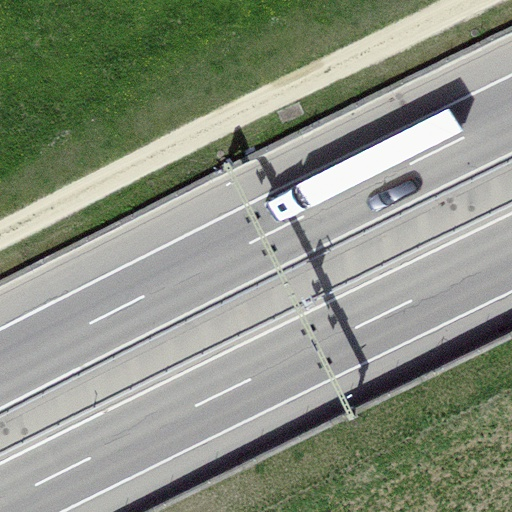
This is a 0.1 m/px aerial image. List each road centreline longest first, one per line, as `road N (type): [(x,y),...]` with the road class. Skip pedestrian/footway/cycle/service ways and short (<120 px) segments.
road 1 (motorway): [(511,125),(0,377)]
road 2 (motorway): [(0,510),(511,263)]
road 3 (track): [(0,225),(466,0)]
